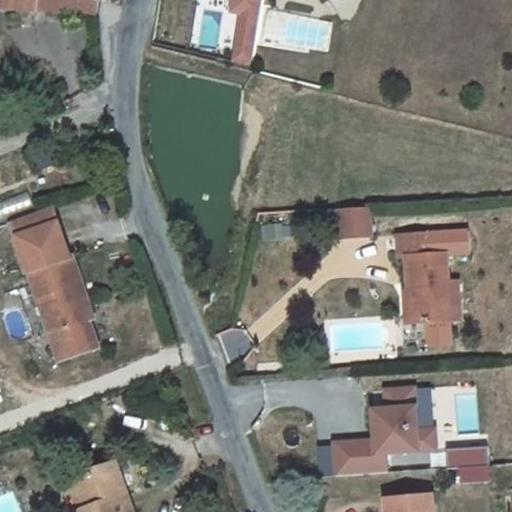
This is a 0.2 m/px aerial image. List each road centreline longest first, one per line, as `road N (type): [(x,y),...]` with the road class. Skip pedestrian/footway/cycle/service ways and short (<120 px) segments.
road 1 (unclassified): [(136,0),(121,104),(128,151),(259,511)]
road 2 (track): [(203,363),(267,326),(332,262),(373,249)]
road 3 (track): [(231,437),(182,450),(133,429),(82,440)]
